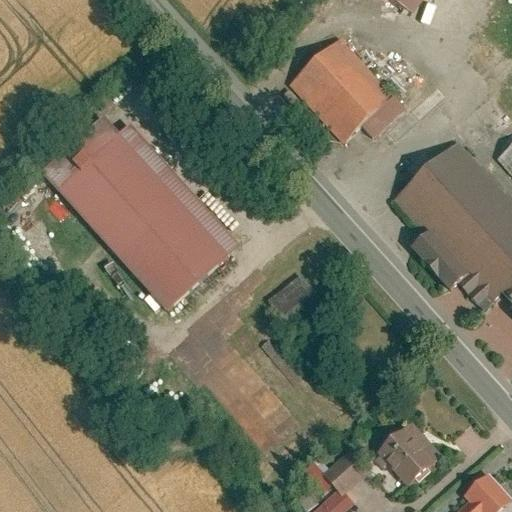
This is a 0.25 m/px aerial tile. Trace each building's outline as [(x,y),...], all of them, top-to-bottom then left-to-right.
[(423,0),(385,0),(411,18),(423,0)] [(344,42),(291,89),(341,145),(363,126),(394,97),(344,42)] [(363,126),(376,141),(408,112),(394,97),(363,126)] [(238,248),(128,126),(118,135),(103,118),(40,174),(165,313),(238,248)] [(511,208),(456,146),(398,198),(429,233),(468,277),(511,326),(511,208)] [(511,146),(497,160),(511,176),(511,146)] [(410,250),(449,293),(468,277),(429,233),(410,250)] [(285,328),(320,304),(301,277),(266,301),(285,328)] [(443,462),(412,426),(378,454),(408,491),(443,462)] [(351,457),(324,476),(340,498),(367,478),(351,457)] [(502,511),(511,504),(487,477),(464,497),(469,503),(459,511),(502,511)]
